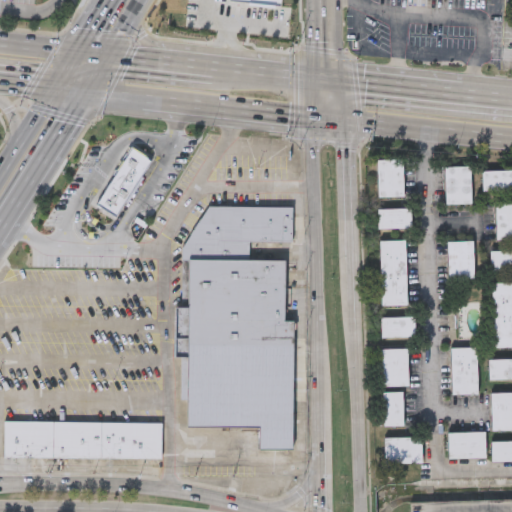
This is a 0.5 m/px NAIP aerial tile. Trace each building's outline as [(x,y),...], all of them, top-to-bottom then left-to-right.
[(183,0),(182,14),(264,18),(264,0),(183,0)] [(131,147),(151,159),(114,217),(94,204),(131,147)] [(81,152),(79,170),(169,179),(171,160),(81,152)] [(403,196),(376,196),(376,157),(403,157),(403,196)] [(470,202),(444,202),(444,165),(470,165),(470,202)] [(511,190),(481,190),(481,169),(511,169),(511,190)] [(494,200),(511,200),(511,244),(494,244),(494,200)] [(183,259),(183,245),(208,208),(293,208),(293,242),(248,242),(248,259),(183,259)] [(378,209),(378,227),(410,225),(409,208),(378,209)] [(406,238),(406,304),(380,304),(380,238),(406,238)] [(448,240),(473,240),(473,278),(448,278),(448,240)] [(511,248),(511,270),(490,270),(490,248),(511,248)] [(248,259),(284,259),(283,319),(293,319),(292,448),(258,448),(259,426),(186,426),(186,398),(180,398),(180,358),(176,358),(176,308),(182,308),(183,259),(248,259)] [(511,346),(492,346),(492,281),(511,281),(511,346)] [(381,336),(381,316),(413,316),(413,336),(381,336)] [(450,346),(477,346),(477,394),(450,394),(450,346)] [(407,348),(407,385),(382,385),(382,348),(407,348)] [(489,358),(511,358),(511,378),(489,378),(489,358)] [(382,425),(382,391),(403,391),(403,425),(382,425)] [(511,429),(491,429),(491,392),(511,392),(511,429)] [(161,422),(161,458),(3,456),(3,420),(161,422)] [(484,431),(484,457),(447,457),(447,431),(484,431)] [(421,463),(384,463),(384,436),(421,436),(421,463)] [(511,460),(491,460),(491,440),(511,440),(511,460)]
